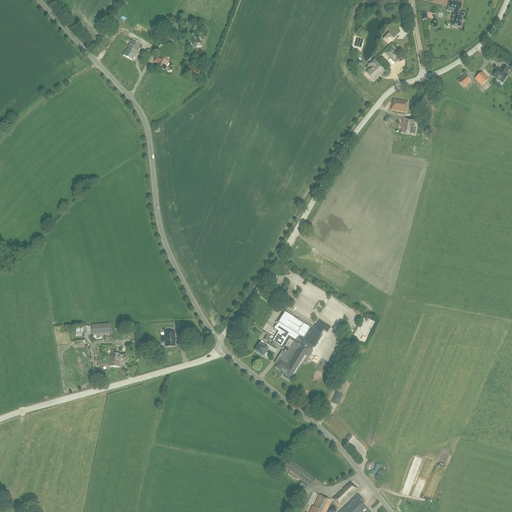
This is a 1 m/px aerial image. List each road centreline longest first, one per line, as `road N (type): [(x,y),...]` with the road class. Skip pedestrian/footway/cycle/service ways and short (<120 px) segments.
road 1 (unclassified): [(217,341),(370,112),(398,85),(437,74),(480,45),(507,0)]
road 2 (unclassified): [(217,341),(162,236),(138,110),(38,0)]
road 3 (unclassified): [(391,511),(348,459),(223,348)]
road 4 (unclassified): [(0,419),(223,348)]
road 5 (unknown): [(292,282),(341,309),(342,325),(303,312),(287,291)]
road 6 (track): [(0,143),(56,87),(98,63)]
